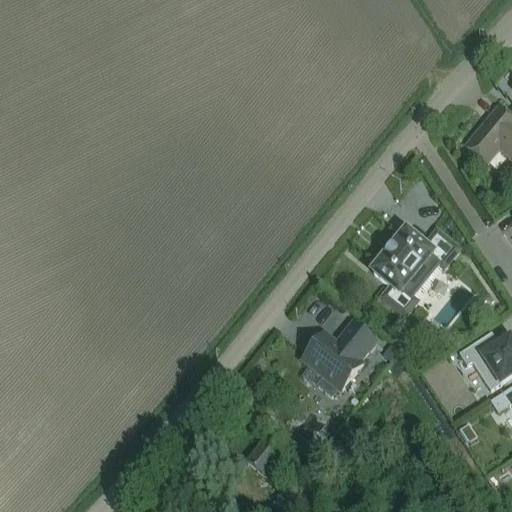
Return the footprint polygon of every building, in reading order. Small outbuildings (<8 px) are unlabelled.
[(511,123),(498,111),(483,129),(465,150),(486,168),(499,153),(511,163),(511,161),(511,123)] [(390,291),(382,301),(404,320),(416,305),(412,301),(438,270),(442,273),(459,253),(436,234),(423,250),(413,241),(414,240),(408,236),(408,237),(406,235),(393,251),(392,250),(384,260),(385,261),(372,276),(390,291)] [(322,381),(316,389),(331,401),(338,393),(340,395),(362,368),(359,365),(375,345),(352,327),(336,347),(323,337),(301,364),(322,381)] [(511,344),(509,341),(497,349),(489,337),(459,358),(466,370),(471,367),(490,395),(511,380),(511,344)] [(511,390),(490,406),(498,418),(511,408),(511,390)] [(245,466),(275,490),(283,481),(279,478),(290,465),(263,444),(245,466)] [(302,511),(292,503),(309,482),(297,472),(285,487),(286,488),(278,498),(279,499),(272,507),(276,511),(302,511)]
